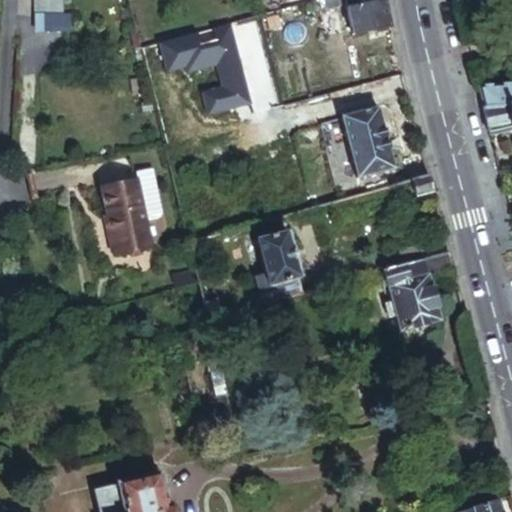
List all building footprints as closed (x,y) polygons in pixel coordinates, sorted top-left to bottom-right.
[(60,0),(31,0),(32,20),(33,20),(33,38),(66,38),(66,19),(61,19),(60,0)] [(392,30),(383,0),(333,0),(325,2),(331,24),(349,20),(354,40),(392,30)] [(511,84),(480,86),(486,108),(511,105),(511,84)] [(511,105),(486,108),(492,135),(511,129),(511,105)] [(394,168),(379,107),(341,117),(358,178),(394,168)] [(20,132),(17,166),(36,168),(39,133),(20,132)] [(429,174),(412,179),(417,196),(434,191),(429,174)] [(132,183),(98,191),(104,219),(108,234),(142,228),(132,183)] [(108,234),(104,219),(98,220),(101,235),(108,234)] [(182,220),(166,223),(169,238),(186,235),(182,220)] [(142,228),(108,234),(113,255),(147,246),(142,228)] [(287,233),(255,241),(264,276),(268,287),(280,284),(285,298),(303,293),(287,233)] [(108,234),(101,235),(107,257),(113,255),(108,234)] [(443,326),(431,278),(454,272),(449,252),(383,270),(388,294),(383,295),(386,309),(393,307),(401,340),(423,339),(432,336),(443,326)] [(268,287),(264,276),(256,279),(259,289),(268,287)] [(217,299),(203,303),(207,320),(221,316),(217,299)] [(50,326),(74,319),(72,312),(48,319),(50,326)] [(226,392),(212,337),(201,340),(215,394),(226,392)] [(170,511),(168,511),(160,475),(95,491),(99,511),(174,511),(175,511),(170,511)] [(502,511),(499,501),(472,510),(472,511),(502,511)]
